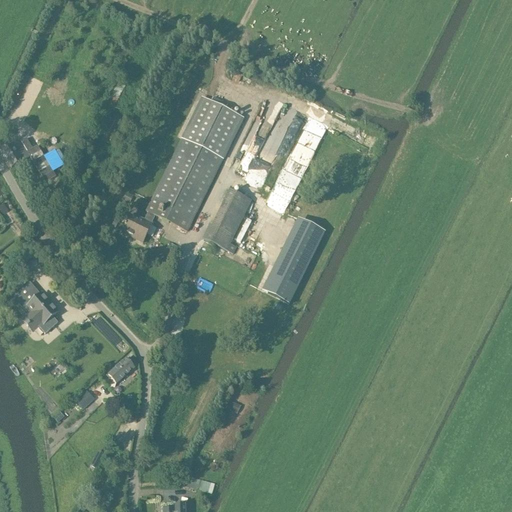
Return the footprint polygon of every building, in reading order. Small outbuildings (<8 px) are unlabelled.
[(110,116),(124,87),(116,83),(102,112),(110,116)] [(242,120),(201,100),(146,212),(148,213),(155,217),(187,233),(242,120)] [(45,103),(30,136),(46,144),(54,127),(59,129),(56,137),(65,141),(78,112),(68,108),(64,117),(60,115),(62,110),(45,103)] [(101,141),(107,144),(108,145),(120,119),(113,116),(101,141)] [(26,140),(20,144),(41,177),(52,169),(37,146),(32,149),(26,140)] [(19,141),(14,144),(0,153),(10,169),(21,163),(18,158),(26,153),(19,141)] [(226,253),(251,202),(229,192),(204,242),(226,253)] [(130,218),(122,234),(142,244),(151,226),(150,225),(155,217),(148,213),(144,222),(139,219),(138,222),(130,218)] [(289,306),(297,288),(276,277),(267,295),(289,306)] [(56,313),(41,294),(39,296),(30,285),(12,298),(29,317),(23,322),(32,333),(40,326),(45,333),(56,323),(51,317),(56,313)] [(115,385),(134,370),(126,360),(108,376),(115,385)] [(75,402),(82,411),(94,401),(87,393),(75,402)] [(237,415),(241,407),(231,402),(227,410),(237,415)] [(98,452),(90,466),(96,470),(104,455),(98,452)] [(211,484),(186,477),(183,486),(208,494),(211,484)]
